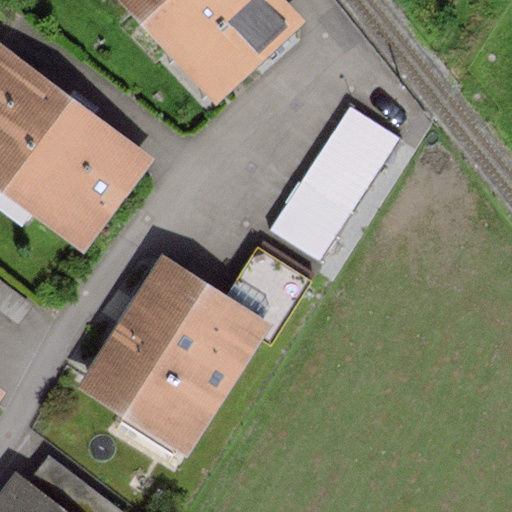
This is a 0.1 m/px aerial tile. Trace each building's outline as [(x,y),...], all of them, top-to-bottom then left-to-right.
[(138,0),(136,2),(160,28),(165,23),(221,83),(287,22),(266,0),(138,0)] [(0,175),(80,236),(136,162),(95,132),(93,119),(45,83),(32,82),(0,58),(0,175)] [(350,106),(334,130),(384,163),(400,138),(350,106)] [(334,130),(318,155),(368,187),(384,163),(334,130)] [(352,213),(368,187),(318,155),(301,180),(352,213)] [(301,180),(285,205),(336,237),(352,213),(301,180)] [(320,262),(336,237),(285,205),(269,230),(320,262)] [(125,327),(90,382),(185,438),(253,331),(270,342),(308,281),(258,249),(224,301),(165,263),(142,301),(145,303),(128,330),(125,327)] [(49,511),(18,488),(0,511),(107,511),(95,503),(88,511),(49,511)]
